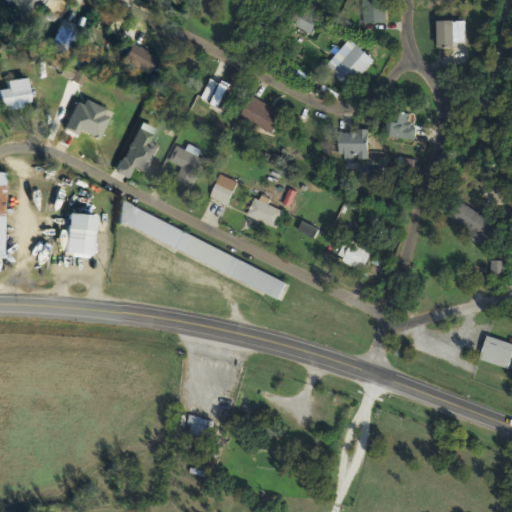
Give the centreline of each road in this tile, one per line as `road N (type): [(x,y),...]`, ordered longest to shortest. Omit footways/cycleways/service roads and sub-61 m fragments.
road 1 (residential): [(0,152),(65,160),(388,319),(429,319),(511,297)]
road 2 (secondary): [(511,426),(371,371),(233,330),(95,308),(0,305)]
road 3 (residential): [(405,10),(404,58),(431,82),(441,133),(371,371)]
road 4 (residential): [(121,0),(335,106),(376,94),(404,58)]
